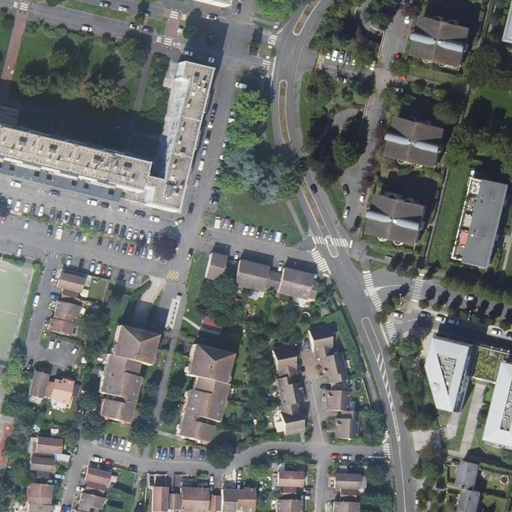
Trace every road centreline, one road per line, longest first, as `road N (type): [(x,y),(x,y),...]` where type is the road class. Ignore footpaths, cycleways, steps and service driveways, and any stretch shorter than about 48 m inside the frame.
road 1 (residential): [(320,450),(267,450),(191,470),(97,454),(79,462),(66,511)]
road 2 (residential): [(0,1),(230,58)]
road 3 (residential): [(180,273),(230,58)]
road 4 (residential): [(277,67),(279,142),(320,240),(341,266)]
road 5 (residential): [(341,266),(293,141),(291,70)]
road 6 (residential): [(401,451),(385,352),(372,316),(359,308)]
road 7 (residential): [(359,308),(401,451)]
road 8 (residential): [(206,236),(341,266)]
road 9 (residential): [(237,28),(118,0)]
